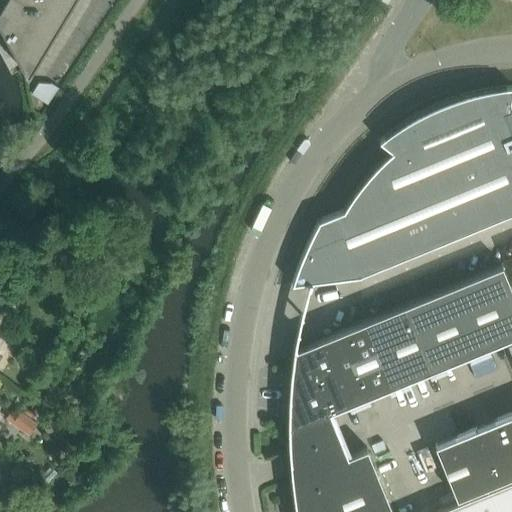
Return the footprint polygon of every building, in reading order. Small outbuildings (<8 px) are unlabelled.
[(0,0),(0,25),(23,68),(27,75),(72,0),(0,0)] [(38,82),(31,93),(47,104),(58,87),(52,83),(38,82)] [(296,270),(294,277),(292,283),(308,281),(361,275),(511,212),(511,101),(510,102),(511,90),(511,85),(506,86),(499,87),(493,88),(486,89),(478,90),(468,93),(460,95),(453,97),(445,100),(441,102),(433,105),(426,108),(417,113),(408,118),(399,124),(393,129),(387,134),(379,140),(392,150),(384,158),(376,166),(370,172),(363,180),(360,185),(353,193),(347,203),(343,210),(319,219),(314,229),(311,235),(306,245),(304,251),(299,264),(296,270)] [(31,251),(34,243),(28,241),(25,249),(31,251)] [(289,388),(288,420),(289,452),(291,451),(291,450),(291,448),(308,441),(307,440),(301,423),(329,412),(510,337),(511,336),(511,288),(502,264),(293,349),(293,352),(293,354),(292,356),(289,388)] [(0,278),(0,295),(7,300),(15,289),(0,278)] [(12,296),(6,305),(12,309),(18,300),(12,296)] [(511,411),(438,442),(435,444),(457,497),(511,474),(511,336),(510,337),(511,341),(511,411)] [(29,434),(37,422),(31,419),(34,415),(22,406),(11,422),(29,434)] [(291,451),(289,452),(289,453),(291,475),(291,477),(292,480),(293,494),(296,509),(297,509),(296,500),(306,495),(312,510),(340,498),(345,511),(393,511),(367,447),(348,455),(329,412),(301,423),(307,440),(308,441),(291,448),(291,450),(291,451)] [(48,481),(56,473),(50,466),(41,475),(48,481)] [(511,511),(511,479),(436,510),(431,511),(511,511)]
